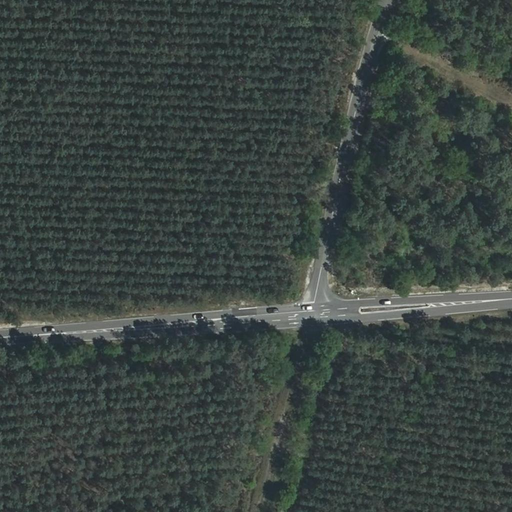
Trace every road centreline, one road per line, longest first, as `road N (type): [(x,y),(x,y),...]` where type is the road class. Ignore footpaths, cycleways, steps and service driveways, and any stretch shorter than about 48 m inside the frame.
road 1 (unclassified): [(321,316),(362,97),(394,0)]
road 2 (secondary): [(0,341),(321,316)]
road 3 (track): [(269,511),(321,316)]
road 4 (secondary): [(321,316),(511,301)]
